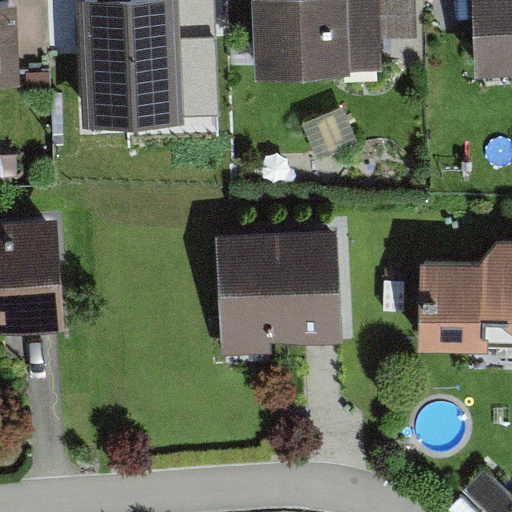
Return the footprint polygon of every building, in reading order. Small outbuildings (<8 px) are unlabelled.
[(11,0),(0,0),(0,72),(16,72),(11,0)] [(175,0),(76,0),(82,76),(181,68),(175,0)] [(344,0),(247,0),(250,73),(346,70),(344,0)] [(416,0),(351,0),(354,64),(383,63),(382,40),(418,39),(416,0)] [(511,0),(467,0),(470,70),(511,68),(511,0)] [(54,212),(0,216),(0,325),(63,320),(54,212)] [(335,221),(214,230),(222,353),(270,349),(269,338),(343,333),(335,221)] [(481,253),(423,250),(420,340),(511,343),(511,231),(499,231),(481,253)] [(511,493),(486,469),(467,490),(491,511),(506,511),(511,506),(511,493)]
